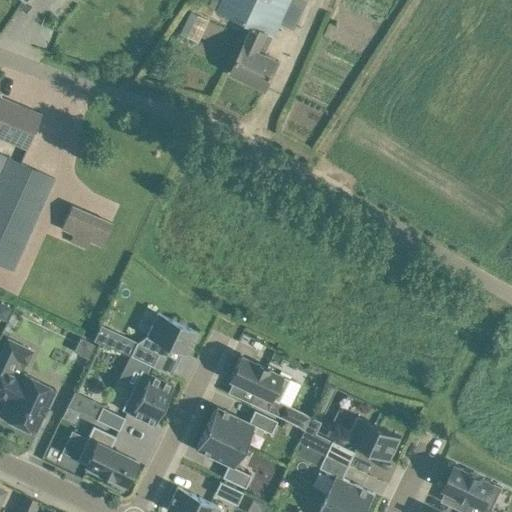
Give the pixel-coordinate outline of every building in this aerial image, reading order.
[(306,0),(212,0),(210,5),(253,25),(231,71),(266,88),(279,60),(265,53),(280,22),(294,28),(306,0)] [(183,34),(203,40),(209,16),(190,10),(183,34)] [(0,137),(26,148),(41,114),(0,96),(0,137)] [(0,265),(12,271),(55,178),(7,156),(0,172),(0,265)] [(60,229),(73,234),(69,241),(85,248),(89,239),(102,244),(111,222),(71,205),(61,227),(60,229)] [(186,354),(198,331),(157,311),(146,335),(186,354)] [(80,336),(73,350),(87,357),(94,343),(92,342),(80,336)] [(0,353),(0,397),(6,400),(0,411),(0,414),(34,431),(38,423),(41,423),(44,417),(42,414),(55,388),(21,371),(25,362),(26,363),(32,350),(7,338),(0,353)] [(130,354),(153,365),(159,353),(136,342),(130,354)] [(229,378),(254,390),(248,402),(305,429),(311,415),(279,400),(289,378),(240,355),(229,378)] [(141,368),(121,408),(153,424),(173,384),(141,368)] [(67,404),(62,416),(74,421),(79,410),(67,404)] [(243,445),(253,424),(271,432),(276,420),(254,409),(248,421),(216,405),(205,427),(243,445)] [(118,429),(124,417),(102,406),(96,418),(118,429)] [(390,459),(402,436),(357,414),(346,438),(390,459)] [(136,460),(110,447),(115,435),(93,424),(76,459),(99,470),(111,476),(125,482),(136,460)] [(195,448),(228,464),(222,476),(244,486),(250,474),(233,466),(243,445),(205,427),(195,448)] [(349,465),(356,451),(333,440),(326,454),(349,465)] [(326,454),(320,466),(336,474),(326,495),(361,511),(364,511),(375,492),(343,477),(349,465),(326,454)] [(464,511),(466,511),(500,511),(491,508),(502,486),(481,476),(469,470),(469,471),(455,464),(452,469),(449,468),(444,480),(446,481),(444,486),(458,493),(457,493),(469,499),(463,510),(464,511)] [(242,491),(219,481),(214,493),(236,504),(242,491)] [(177,485),(166,509),(172,511),(218,511),(222,507),(177,485)] [(32,511),(38,501),(25,494),(16,511),(32,511)] [(361,511),(326,495),(318,511),(307,511),(300,508),(298,511),(361,511)]
